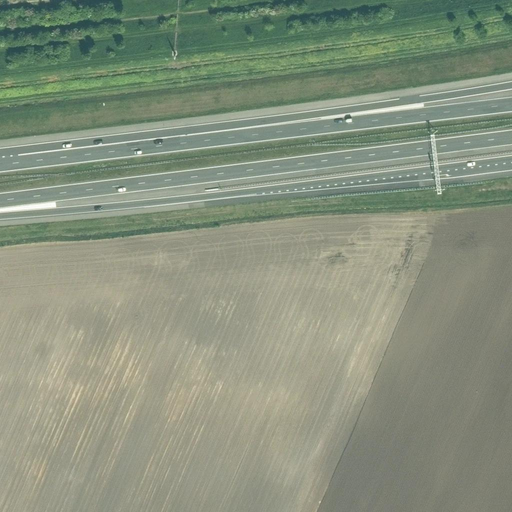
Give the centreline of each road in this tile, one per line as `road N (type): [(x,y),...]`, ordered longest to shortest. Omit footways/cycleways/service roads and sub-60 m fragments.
road 1 (motorway): [(0,200),(511,136)]
road 2 (motorway): [(0,213),(195,199),(511,158)]
road 3 (track): [(0,49),(427,0)]
road 4 (motorway): [(511,85),(245,135)]
road 5 (motorway): [(511,105),(245,135)]
road 6 (motorway): [(245,135),(0,164)]
